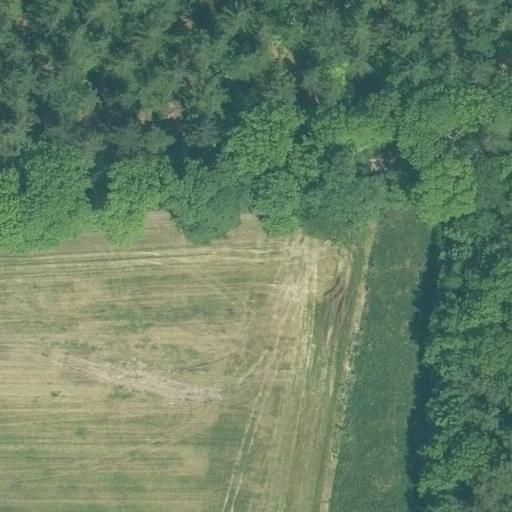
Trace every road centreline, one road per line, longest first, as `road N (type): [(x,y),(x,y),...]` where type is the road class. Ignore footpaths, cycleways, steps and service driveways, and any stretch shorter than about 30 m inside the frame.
road 1 (unclassified): [(0,182),(511,159)]
road 2 (track): [(404,164),(388,0)]
